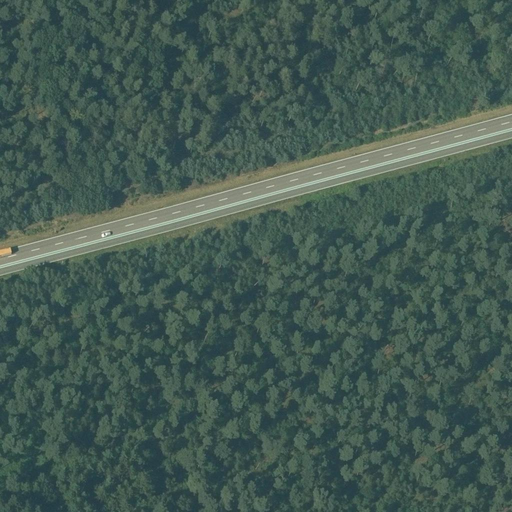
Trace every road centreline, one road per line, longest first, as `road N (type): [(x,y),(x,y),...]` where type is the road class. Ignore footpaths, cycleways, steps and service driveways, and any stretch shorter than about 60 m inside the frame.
road 1 (trunk): [(511,122),(0,258)]
road 2 (trunk): [(0,270),(511,135)]
road 3 (track): [(511,282),(209,373)]
road 4 (track): [(160,286),(287,511)]
